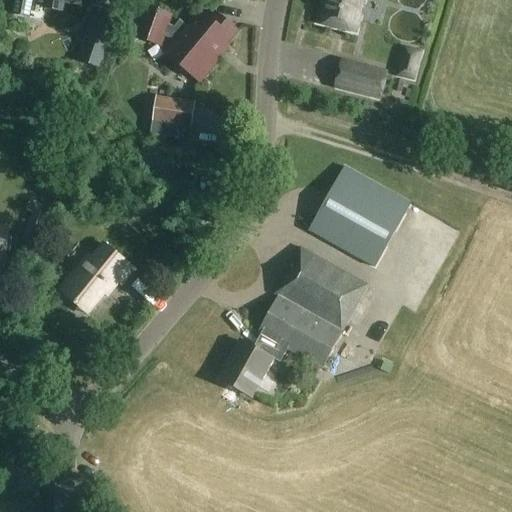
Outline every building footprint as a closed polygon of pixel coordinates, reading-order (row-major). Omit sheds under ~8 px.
[(16,0),(15,5),(13,16),(30,19),(32,8),(33,0),(46,0),(45,10),(61,12),(63,1),(81,5),(81,0),(16,0)] [(100,0),(98,7),(114,13),(118,0),(100,0)] [(335,32),(344,0),(299,0),(294,20),(335,32)] [(387,33),(397,0),(376,0),(374,8),(358,3),(345,42),(373,51),(380,31),(387,33)] [(223,48),(237,32),(216,14),(210,21),(200,14),(188,29),(179,22),(174,29),(166,26),(168,21),(167,21),(168,21),(165,16),(161,14),(155,12),(151,11),(145,13),(138,33),(141,39),(155,44),(160,41),(161,41),(162,36),(177,42),(166,55),(177,64),(178,72),(186,71),(200,83),(215,64),(218,55),(221,46),(222,47),(223,48)] [(380,100),(387,74),(342,61),(335,88),(380,100)] [(415,83),(419,69),(400,64),(396,78),(415,83)] [(278,108),(292,110),(294,84),(280,83),(278,108)] [(156,100),(151,135),(188,141),(193,105),(156,100)] [(375,269),(411,203),(346,167),(309,232),(375,269)] [(96,189),(101,178),(93,174),(88,185),(96,189)] [(144,200),(134,226),(159,236),(170,210),(144,200)] [(422,238),(432,216),(416,209),(406,231),(422,238)] [(32,215),(23,242),(37,247),(47,220),(32,215)] [(0,266),(5,267),(9,232),(0,230),(0,266)] [(419,261),(432,266),(440,242),(427,237),(419,261)] [(135,270),(106,246),(94,260),(89,257),(60,292),(87,315),(116,281),(122,286),(135,270)] [(241,341),(230,361),(240,367),(229,386),(250,398),(279,345),(323,369),(344,332),(341,331),(366,286),(299,248),(290,265),(295,268),(288,280),(283,277),(274,294),(278,297),(258,333),(262,335),(254,348),(241,341)] [(404,322),(419,328),(431,300),(417,294),(404,322)]
